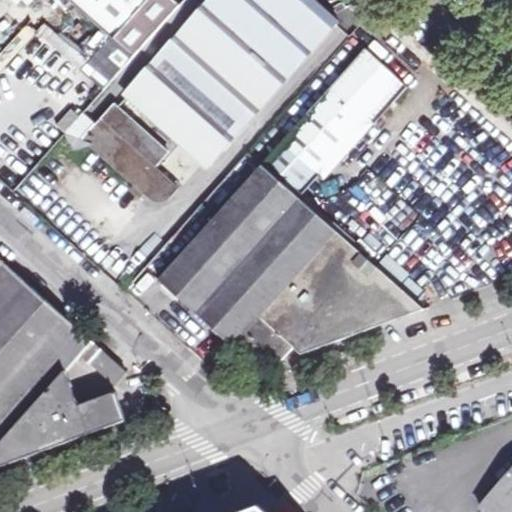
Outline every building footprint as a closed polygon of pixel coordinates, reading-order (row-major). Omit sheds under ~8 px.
[(182,4),(177,0),(72,0),(136,55),(182,4)] [(310,0),(212,0),(151,67),(234,141),(338,25),(310,0)] [(102,87),(132,59),(116,41),(85,69),(102,87)] [(331,157),(337,163),(402,92),(395,86),(400,81),(368,52),(270,161),(301,189),(331,157)] [(234,141),(151,67),(127,94),(210,168),(234,141)] [(156,168),(170,153),(116,106),(87,138),(144,190),(149,195),(156,200),(170,198),(179,190),(156,168)] [(93,117),(65,107),(57,129),(86,138),(93,117)] [(236,346),(238,344),(265,368),(275,357),(281,362),(425,309),(306,201),(266,165),(162,279),(236,346)] [(0,467),(128,419),(117,390),(80,403),(68,371),(77,362),(102,384),(108,377),(117,384),(127,372),(0,258),(0,467)] [(511,511),(511,471),(479,509),(482,511),(511,511)] [(265,500),(231,511),(292,511),(288,508),(279,511),(265,500)]
